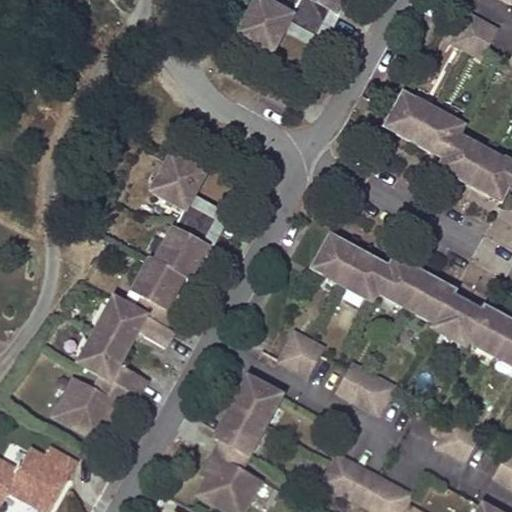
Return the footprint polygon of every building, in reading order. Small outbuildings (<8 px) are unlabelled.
[(260,0),(256,0),(241,28),(259,38),(255,45),(271,53),(287,24),(316,41),(324,26),(294,10),(290,16),(260,0)] [(298,0),(294,10),(324,26),(331,12),(334,14),(341,0),(298,0)] [(468,16),(452,44),(481,60),(497,32),(468,16)] [(241,28),(238,35),(255,45),(259,38),(241,28)] [(491,193),(502,199),(507,189),(511,180),(511,164),(504,160),(501,166),(486,158),(488,155),(456,137),(461,128),(402,96),(387,124),(397,130),(394,134),(430,154),(433,149),(446,156),(443,160),(440,165),(454,173),(451,178),(489,198),(491,193)] [(387,124),(384,129),(394,134),(397,130),(387,124)] [(433,149),(430,154),(443,160),(446,156),(433,149)] [(188,167),(171,156),(167,163),(185,173),(188,167)] [(185,173),(167,163),(151,193),(165,200),(183,211),(180,216),(180,217),(210,233),(218,220),(188,203),(204,175),(188,167),(185,173)] [(440,165),(438,170),(451,178),(454,173),(440,165)] [(489,198),(499,204),(502,199),(491,193),(489,198)] [(203,248),(210,233),(180,217),(154,264),(183,279),(188,282),(206,249),(203,248)] [(339,243),(329,238),(327,242),(337,248),(339,243)] [(511,324),(494,315),(492,319),(482,314),(484,309),(469,301),(454,292),(451,297),(441,292),(444,287),(426,277),(407,267),(405,272),(391,264),(388,269),(385,275),(373,267),(375,263),(357,253),(339,243),(337,248),(327,242),(311,271),(341,287),(371,303),(376,293),(405,309),(435,325),(432,330),(464,348),(467,343),(496,359),(511,367),(511,324)] [(407,267),(393,260),(391,264),(405,272),(407,267)] [(164,328),(172,312),(166,309),(183,279),(154,264),(149,261),(133,291),(144,297),(135,312),(164,328)] [(385,275),(388,269),(375,263),(373,267),(385,275)] [(454,292),(444,287),(441,292),(451,297),(454,292)] [(95,332),(127,350),(136,333),(164,349),(173,333),(164,328),(135,312),(113,300),(95,332)] [(494,315),(484,309),(482,314),(492,319),(494,315)] [(128,392),(137,397),(146,381),(118,365),(127,350),(95,332),(77,364),(100,377),(128,392)] [(278,362),(307,378),(320,354),(323,349),(294,334),(291,339),(278,362)] [(348,369),(335,393),(378,417),(392,392),(394,388),(351,365),(348,369)] [(53,417),(94,440),(115,403),(121,406),(128,392),(100,377),(93,390),(73,379),(53,417)] [(246,379),(241,389),(246,391),(251,381),(246,379)] [(246,391),(241,389),(231,407),(265,425),(280,397),(251,381),(246,391)] [(226,428),(219,441),(247,458),(265,425),(231,407),(221,425),(226,428)] [(480,436),(451,419),(449,422),(435,448),(465,464),(479,438),(480,436)] [(221,425),(214,439),(219,441),(226,428),(221,425)] [(217,459),(197,496),(225,511),(242,511),(260,481),(240,470),(247,458),(219,441),(211,456),(217,459)] [(52,506),(75,463),(48,449),(43,457),(29,450),(17,472),(0,462),(0,506),(7,493),(17,493),(20,500),(38,510),(52,506)] [(511,453),(508,451),(507,453),(492,479),(511,489),(511,453)] [(321,485),(350,501),(365,472),(336,457),(321,485)] [(361,507),(377,479),(365,472),(350,501),(361,507)] [(370,511),(401,511),(410,497),(377,479),(361,507),(370,511)]
